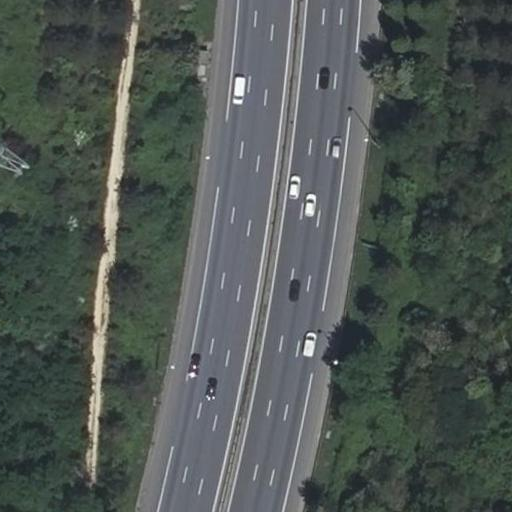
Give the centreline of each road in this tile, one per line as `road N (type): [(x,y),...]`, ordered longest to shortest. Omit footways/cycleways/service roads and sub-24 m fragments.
road 1 (trunk): [(255,511),(310,225),(336,0)]
road 2 (trunk): [(267,0),(241,216),(186,511)]
